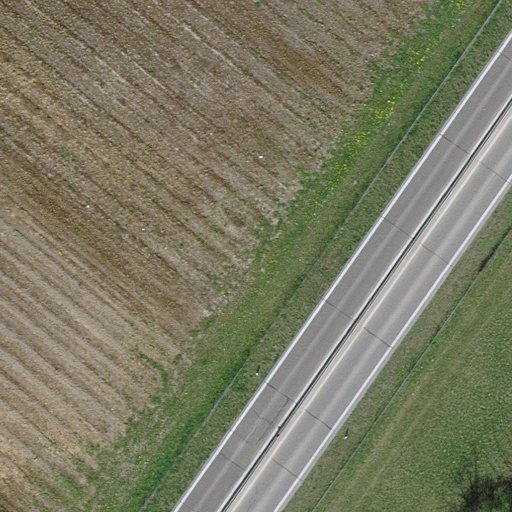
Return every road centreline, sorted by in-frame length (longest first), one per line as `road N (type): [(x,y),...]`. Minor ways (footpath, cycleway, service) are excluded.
road 1 (track): [(115,511),(487,0)]
road 2 (trunk): [(511,62),(194,511)]
road 3 (trunk): [(249,511),(511,139)]
